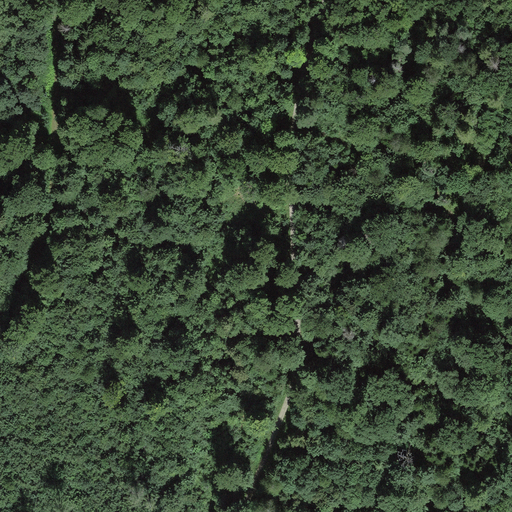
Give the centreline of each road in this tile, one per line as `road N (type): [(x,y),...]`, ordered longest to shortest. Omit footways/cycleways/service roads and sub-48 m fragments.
road 1 (track): [(302,376),(292,195),(307,55)]
road 2 (track): [(47,0),(58,66),(50,205),(28,268),(0,308)]
road 3 (track): [(302,376),(246,511)]
